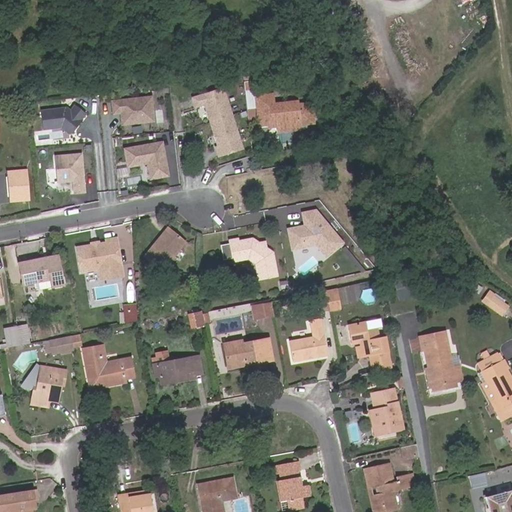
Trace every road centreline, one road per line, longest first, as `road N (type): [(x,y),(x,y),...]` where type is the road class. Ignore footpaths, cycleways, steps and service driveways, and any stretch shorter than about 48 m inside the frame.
road 1 (residential): [(344,511),(321,421),(306,407),(277,401),(79,440),(70,464),(78,511)]
road 2 (residential): [(0,234),(167,201)]
